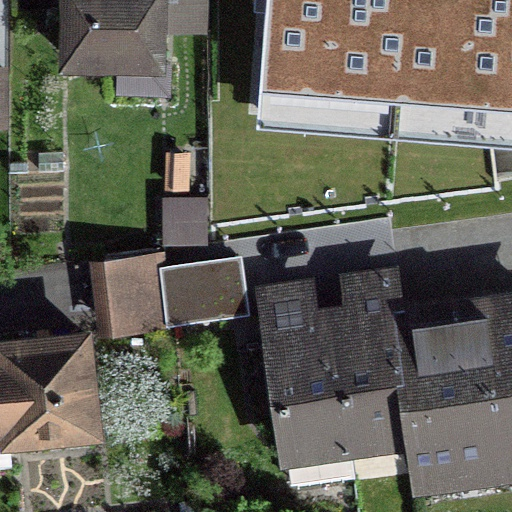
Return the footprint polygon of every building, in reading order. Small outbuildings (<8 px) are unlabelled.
[(153,62),(155,0),(64,0),(63,60),(153,62)] [(511,0),(267,0),(258,111),(511,133),(511,0)] [(159,259),(159,255),(101,261),(108,331),(166,325),(159,259)] [(243,264),(191,269),(193,299),(246,294),(243,264)] [(511,303),(469,310),(395,320),(389,280),(345,287),(349,313),(340,315),(320,318),(309,319),(305,292),(263,298),(285,447),(407,429),(413,474),(511,459),(511,303)] [(0,425),(4,425),(5,437),(90,428),(80,334),(0,343),(0,425)]
